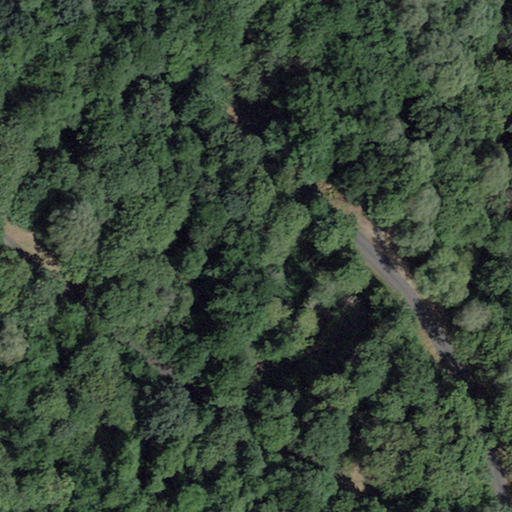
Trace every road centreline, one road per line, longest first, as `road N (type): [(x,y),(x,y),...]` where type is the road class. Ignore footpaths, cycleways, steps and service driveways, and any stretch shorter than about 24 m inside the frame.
road 1 (unclassified): [(225,0),(243,98),(263,151),(284,182),(399,280),(438,331),(491,441),(507,511)]
road 2 (unclassified): [(366,511),(131,348),(0,235)]
